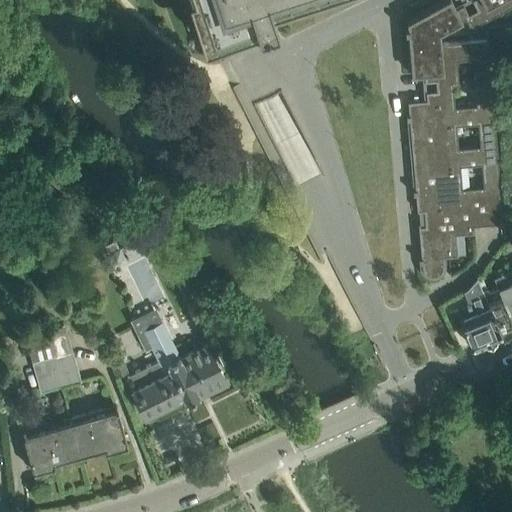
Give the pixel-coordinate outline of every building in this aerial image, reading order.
[(177,0),(191,42),(214,35),(218,34),(252,103),(268,95),(281,88),(250,28),(335,0),(177,0)] [(456,8),(451,0),(442,0),(406,20),(407,26),(404,26),(407,47),(438,44),(437,31),(440,29),(465,16),(471,26),(479,22),(472,11),(468,13),(463,4),(456,8)] [(479,22),(511,3),(511,1),(511,0),(472,0),(477,8),(472,11),(479,22)] [(487,39),(438,44),(407,47),(411,68),(411,73),(424,72),(425,81),(435,80),(436,86),(453,84),(458,84),(456,60),(489,57),(487,39)] [(494,122),(491,79),(474,81),(476,105),(454,107),(453,84),(436,86),(436,90),(425,91),(426,99),(407,101),(408,113),(406,114),(406,118),(409,118),(410,129),(417,128),(417,129),(456,125),(477,123),(494,122)] [(497,148),(494,122),(477,123),(479,145),(458,147),(456,125),(417,129),(418,141),(411,141),(411,146),(408,146),(410,165),(413,165),(413,169),(420,169),(459,166),(481,164),(498,162),(497,148)] [(501,203),(498,162),(481,164),(483,186),(461,188),(459,166),(420,169),(421,181),(414,182),(414,183),(415,188),(412,188),(413,193),(415,193),(417,210),(423,210),(501,203)] [(503,223),(501,203),(423,210),(425,225),(419,225),(418,225),(421,256),(418,257),(418,261),(421,261),(421,265),(422,267),(422,269),(423,271),(425,273),(426,274),(428,275),(430,275),(432,275),(434,275),(437,274),(439,273),(440,272),(441,270),(442,268),(443,266),(443,264),(442,256),(457,255),(456,234),(475,232),(474,225),(502,223),(503,223)] [(118,239),(104,247),(114,269),(127,262),(118,239)] [(511,268),(511,267),(494,275),(499,286),(499,287),(511,318),(511,268)] [(481,274),(478,278),(482,289),(491,307),(503,335),(511,330),(511,318),(499,287),(489,291),(487,287),(487,288),(481,274)] [(473,312),(460,318),(473,348),(503,335),(491,307),(482,289),(478,278),(477,276),(470,285),(466,288),(464,290),(469,302),(466,304),(468,308),(471,307),(473,312)] [(142,326),(156,353),(159,358),(179,399),(184,397),(187,402),(227,382),(219,367),(223,365),(218,355),(215,357),(208,341),(181,354),(162,316),(142,326)] [(48,333),(26,339),(41,391),(81,379),(70,337),(51,342),(48,333)] [(120,346),(107,351),(116,375),(129,370),(120,346)] [(179,399),(159,358),(127,375),(133,386),(131,387),(145,416),(179,399)] [(127,444),(116,407),(93,413),(102,447),(105,446),(106,450),(127,444)] [(102,447),(93,413),(69,420),(79,453),(102,447)] [(79,453),(69,420),(46,426),(55,460),(79,453)] [(55,460),(46,426),(23,433),(33,470),(54,464),(53,460),(55,460)]
